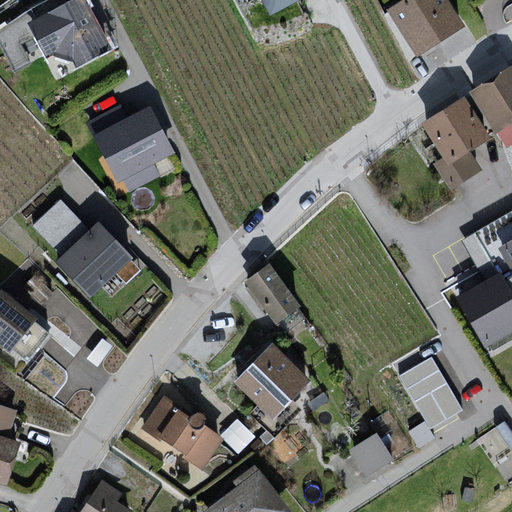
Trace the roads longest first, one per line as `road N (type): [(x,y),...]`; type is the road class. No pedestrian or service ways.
road 1 (residential): [(42,511),(181,315),(338,159)]
road 2 (residential): [(338,159),(419,257),(481,395),(475,416)]
road 3 (residential): [(338,159),(403,108),(511,43)]
road 4 (residential): [(341,511),(475,416)]
